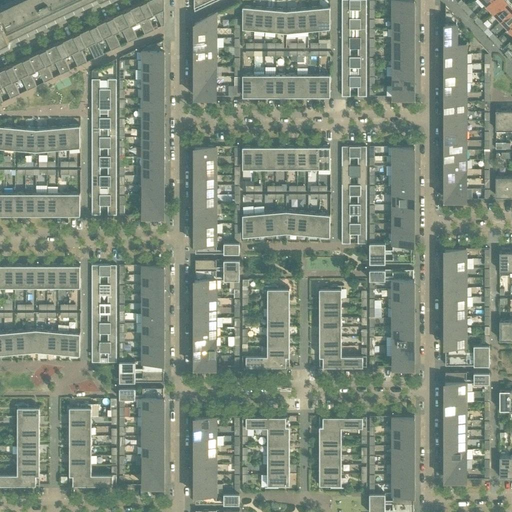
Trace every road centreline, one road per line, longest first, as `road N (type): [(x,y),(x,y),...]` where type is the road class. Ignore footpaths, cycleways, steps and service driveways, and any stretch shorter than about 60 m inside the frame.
road 1 (residential): [(0,112),(85,111),(85,239)]
road 2 (residential): [(0,108),(180,21)]
road 3 (residential): [(431,392),(431,220)]
road 4 (residential): [(179,120),(336,119)]
road 5 (residential): [(178,390),(180,238)]
road 6 (residential): [(178,390),(305,392)]
road 7 (residential): [(305,392),(431,392)]
road 8 (residential): [(336,244),(336,119)]
road 9 (residential): [(54,508),(179,508)]
road 10 (residential): [(85,239),(86,362)]
